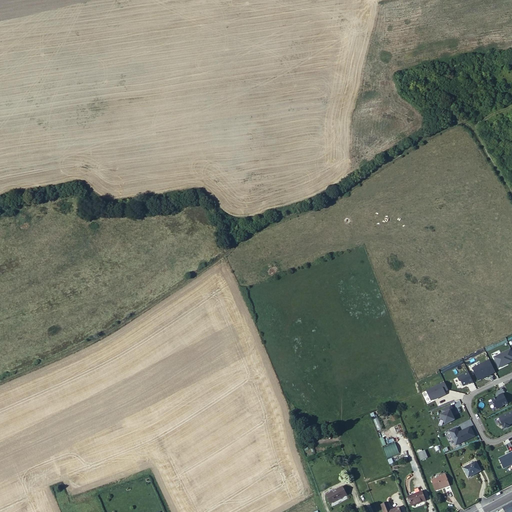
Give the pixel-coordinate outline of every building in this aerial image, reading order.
[(511,357),(511,356),(511,350),(510,346),(493,355),(498,365),(506,362),(505,360),(511,357)] [(486,374),(495,369),(489,357),(472,365),(476,375),(485,371),(486,374)] [(444,389),(448,387),(444,379),(426,388),(430,398),(438,394),(439,395),(445,392),(444,389)] [(496,406),(502,404),(501,403),(507,400),(503,391),(498,393),(499,393),(493,396),(492,398),(496,406)] [(442,411),(440,412),(445,422),(454,417),(453,414),(452,412),(454,411),(450,403),(441,408),(442,411)] [(511,408),(499,415),(504,425),(509,423),(508,421),(510,420),(511,421),(511,419),(511,408)] [(474,433),(470,424),(458,430),(457,426),(449,430),(456,443),(474,433)] [(306,435),(298,437),(301,443),(308,441),(306,435)] [(387,458),(399,454),(395,442),(383,446),(387,458)] [(469,473),(480,467),(475,457),(464,463),(469,473)] [(445,490),(449,488),(443,473),(430,478),(434,488),(442,485),(445,490)] [(342,486),(325,495),(328,503),(345,494),(342,486)] [(422,489),(408,495),(411,503),(424,497),(422,489)] [(385,511),(400,511),(398,507),(391,511),(387,502),(381,504),(383,511),(384,511),(385,511)] [(511,511),(511,503),(503,508),(504,511),(511,511)]
